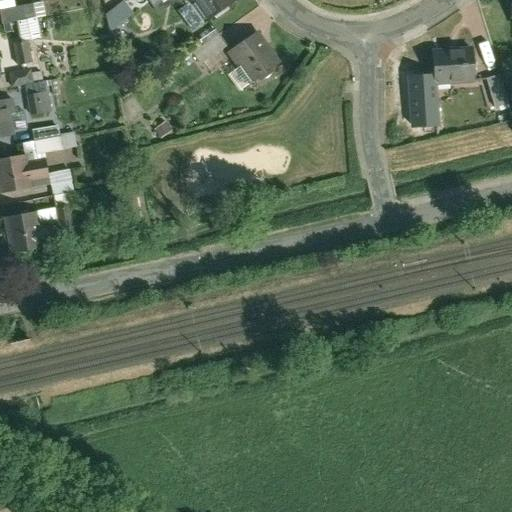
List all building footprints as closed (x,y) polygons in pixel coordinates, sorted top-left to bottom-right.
[(150,0),(158,10),(172,0),(150,0)] [(226,0),(188,0),(201,18),(226,0)] [(105,27),(128,17),(123,3),(99,12),(105,27)] [(248,19),(233,24),(237,35),(251,30),(248,19)] [(280,61),(256,27),(227,47),(251,81),(280,61)] [(189,51),(198,63),(224,45),(216,33),(189,51)] [(11,42),(17,64),(29,61),(23,39),(11,42)] [(472,51),(432,53),(434,76),(434,83),(474,81),(472,51)] [(497,72),(482,76),(491,108),(506,104),(497,72)] [(434,83),(434,76),(409,78),(412,127),(437,126),(434,83)] [(47,91),(25,94),(27,114),(50,112),(47,91)] [(12,95),(0,97),(0,137),(12,135),(8,115),(16,113),(12,95)] [(0,154),(0,191),(27,187),(26,179),(46,176),(42,154),(22,158),(20,151),(0,154)] [(0,214),(8,255),(54,246),(49,220),(34,223),(31,208),(0,214)]
